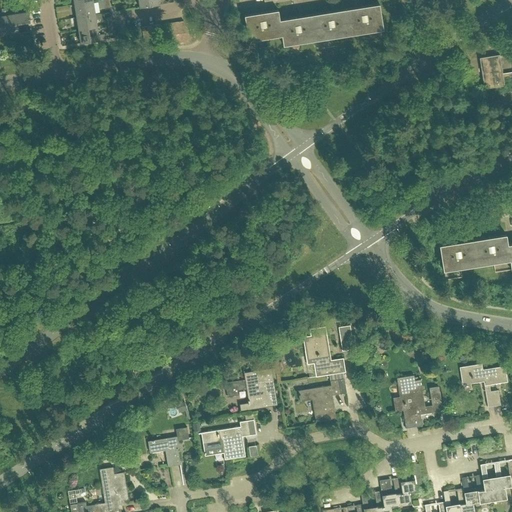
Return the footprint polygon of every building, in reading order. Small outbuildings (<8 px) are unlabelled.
[(76,17),(100,13),(95,14),(93,1),(74,4),(76,17)] [(345,8),(349,34),(366,32),(383,29),(379,8),(379,3),(359,6),(356,7),(345,8)] [(18,32),(15,13),(7,14),(6,8),(1,8),(2,15),(5,34),(18,32)] [(333,37),(349,34),(345,8),(335,10),(330,11),(312,14),(316,40),(333,37)] [(279,19),(278,9),(266,11),(262,12),(244,15),(248,40),(281,35),(282,35),(279,19)] [(15,13),(18,32),(31,30),(28,11),(15,13)] [(78,30),(97,27),(96,19),(101,18),(100,13),(76,17),(78,30)] [(300,42),(316,40),(312,14),(302,15),(298,16),(279,19),(282,35),(281,35),(283,45),(300,42)] [(97,27),(78,30),(80,43),(99,40),(103,39),(102,34),(98,34),(97,27)] [(511,76),(511,71),(502,73),(499,54),(479,57),(483,80),(484,88),(504,85),(503,78),(511,76)] [(488,263),(509,260),(507,244),(505,234),(485,237),(482,238),(472,240),(476,265),(488,263)] [(465,267),(476,265),(472,240),(462,241),(459,242),(439,245),(443,270),(465,267)] [(351,335),(349,325),(338,327),(342,351),(355,348),(353,334),(351,335)] [(329,374),(342,372),(345,372),(343,358),(331,360),(325,326),(309,328),(310,335),(303,336),(307,364),(315,363),(317,376),(329,374)] [(484,385),(489,384),(507,381),(504,366),(482,369),(481,363),(459,367),(462,382),(471,380),(471,382),(473,382),(473,380),(483,378),(484,385)] [(275,391),(272,368),(244,372),(245,379),(225,382),(227,396),(238,395),(237,390),(246,389),(248,399),(247,400),(248,403),(239,404),(240,411),(270,406),(268,392),(275,391)] [(342,372),(329,374),(330,385),(298,390),(300,401),(311,399),(315,422),(336,418),(332,394),(346,392),(344,378),(343,378),(342,372)] [(413,380),(412,375),(414,375),(414,374),(396,377),(396,378),(397,378),(400,396),(394,397),(396,411),(403,410),(405,428),(421,425),(420,414),(442,410),(438,385),(429,387),(432,405),(423,406),(419,379),(413,380)] [(489,384),(484,385),(485,392),(487,406),(500,404),(498,390),(490,391),(489,384)] [(250,435),(255,434),(256,434),(254,424),(254,419),(247,420),(239,421),(240,426),(201,432),(203,450),(224,447),(226,459),(243,456),(241,442),(239,443),(238,437),(250,435)] [(178,443),(177,440),(188,438),(186,427),(175,428),(176,436),(147,441),(149,452),(165,450),(167,466),(180,464),(176,444),(178,443)] [(491,489),(493,499),(506,497),(505,487),(511,486),(510,478),(511,477),(511,470),(509,471),(509,475),(500,476),(498,461),(493,462),(495,477),(497,488),(491,489)] [(395,494),(397,504),(410,502),(409,492),(416,490),(415,484),(421,483),(418,463),(411,464),(413,480),(405,481),(404,476),(408,476),(407,465),(397,467),(399,477),(400,477),(402,493),(395,494)] [(497,488),(495,477),(487,479),(484,463),(479,464),(483,488),(484,488),(484,490),(477,491),(479,501),(493,499),(491,489),(497,488)] [(114,473),(113,466),(101,468),(106,502),(86,505),(85,501),(69,504),(70,511),(70,510),(70,511),(92,511),(96,511),(95,511),(121,511),(119,500),(128,499),(124,471),(114,473)] [(184,474),(187,486),(200,483),(197,471),(184,474)] [(391,511),(390,505),(397,504),(395,494),(402,493),(400,477),(399,477),(392,478),(395,493),(386,495),(385,489),(391,488),(389,478),(379,480),(381,490),(383,506),(377,507),(377,511),(391,511)] [(466,503),(459,504),(460,511),(474,511),(473,503),(479,501),(477,491),(484,490),(484,488),(483,488),(476,490),(477,491),(468,492),(466,477),(464,477),(461,477),(463,487),(463,488),(465,498),(466,503)] [(377,511),(377,507),(383,506),(381,490),(374,492),(377,507),(368,508),(365,493),(361,494),(362,504),(363,504),(363,511),(377,511)] [(465,498),(464,498),(457,499),(458,504),(450,506),(447,490),(442,491),(444,501),(445,501),(446,511),(460,511),(459,504),(466,503),(465,498)]
